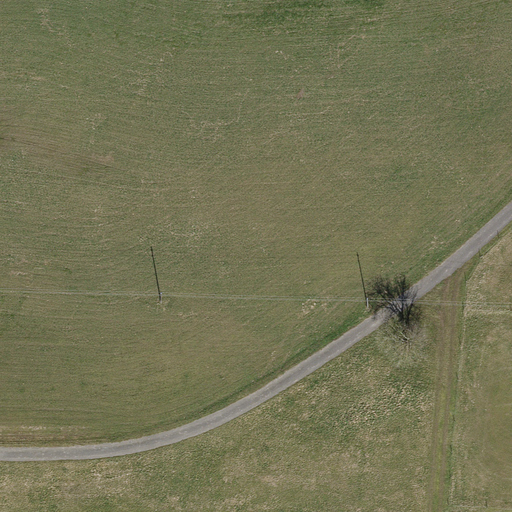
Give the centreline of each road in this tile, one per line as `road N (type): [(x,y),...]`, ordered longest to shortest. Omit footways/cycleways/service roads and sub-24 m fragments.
road 1 (track): [(0,459),(78,460),(168,444),(228,421),(439,281),(511,213)]
road 2 (track): [(439,281),(424,511)]
